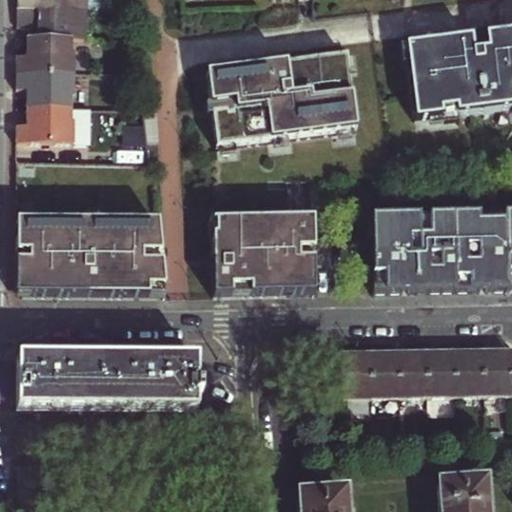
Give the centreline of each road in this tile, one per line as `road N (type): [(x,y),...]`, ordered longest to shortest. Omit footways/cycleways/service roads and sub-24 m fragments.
road 1 (residential): [(248,322),(511,321)]
road 2 (residential): [(0,325),(248,322)]
road 3 (residential): [(248,322),(258,511)]
